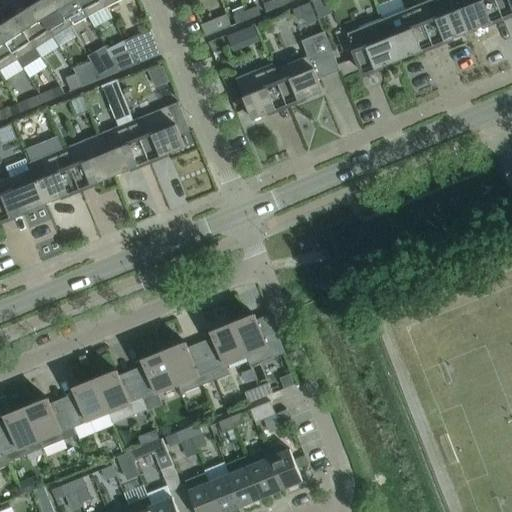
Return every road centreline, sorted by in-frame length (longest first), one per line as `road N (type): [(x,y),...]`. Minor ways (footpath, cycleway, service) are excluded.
road 1 (tertiary): [(240,213),(511,101)]
road 2 (residential): [(0,373),(261,268)]
road 3 (tertiary): [(0,311),(240,213)]
road 4 (residential): [(335,504),(340,466),(261,268)]
road 5 (residential): [(240,213),(160,0)]
